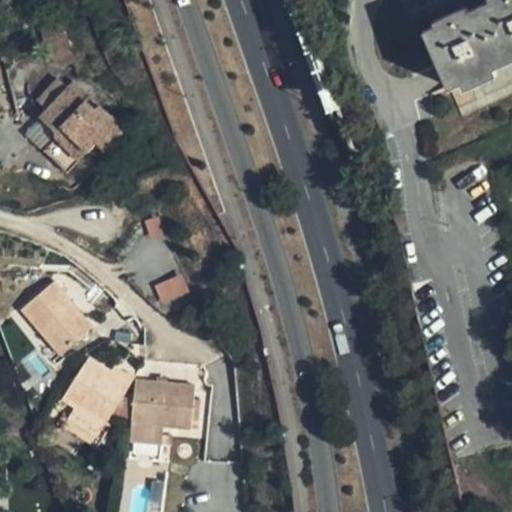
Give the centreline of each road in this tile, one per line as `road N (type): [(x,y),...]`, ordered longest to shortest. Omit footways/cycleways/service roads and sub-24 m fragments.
road 1 (primary): [(383,511),(310,205),(238,0)]
road 2 (primary): [(181,0),(259,210),(320,511)]
road 3 (residential): [(0,222),(75,246),(209,355),(223,414)]
